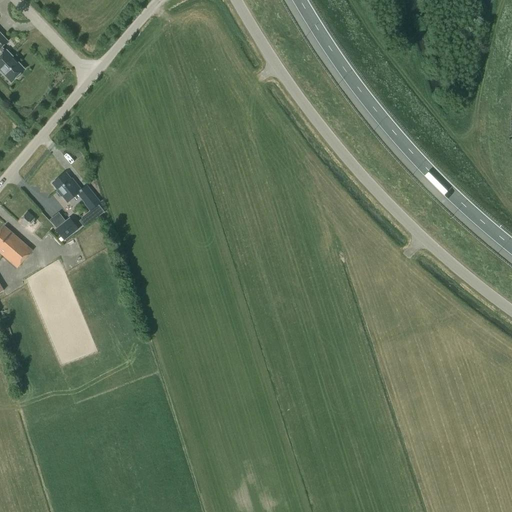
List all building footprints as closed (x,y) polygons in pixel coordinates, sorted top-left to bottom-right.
[(0,35),(0,53),(2,55),(0,56),(0,72),(10,83),(13,79),(15,79),(17,78),(18,77),(19,75),(19,74),(23,70),(5,52),(1,48),(7,42),(0,35)] [(356,105),(360,103),(353,90),(349,92),(356,105)] [(65,173),(53,184),(68,203),(78,195),(90,211),(100,204),(86,186),(81,190),(75,182),(73,184),(65,173)] [(28,212),(18,223),(40,242),(50,231),(28,212)] [(64,240),(78,229),(70,220),(57,231),(64,240)] [(32,250),(5,227),(0,231),(0,252),(17,268),(32,250)]
